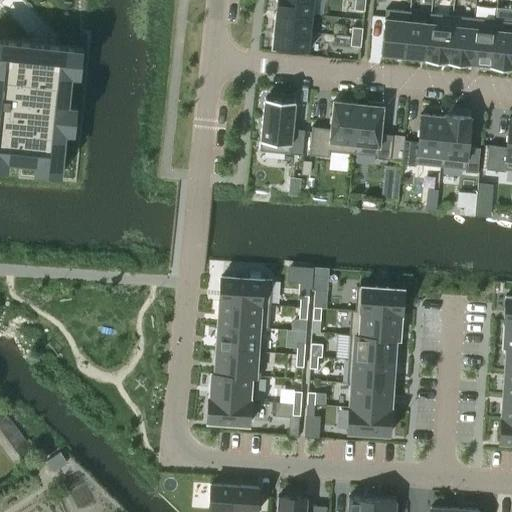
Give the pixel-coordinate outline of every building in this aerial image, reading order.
[(276,0),(275,11),(311,15),(312,0),(276,0)] [(365,2),(354,1),(353,10),(364,11),(365,2)] [(408,21),(409,21),(410,11),(385,8),(380,54),(404,56),(408,21)] [(309,33),(311,15),(275,11),(273,29),(309,33)] [(426,59),(425,58),(424,60),(447,62),(452,15),(429,13),(428,23),(429,23),(426,59)] [(465,64),(465,63),(468,63),(473,18),(452,15),(447,62),(465,64)] [(468,63),(485,65),(485,66),(490,67),(495,20),(473,18),(468,63)] [(511,67),(511,68),(511,62),(511,21),(495,20),(490,67),(511,68),(511,67)] [(426,59),(429,23),(428,23),(409,21),(408,21),(404,56),(425,58),(426,59)] [(351,27),(350,37),(361,38),(362,28),(351,27)] [(307,51),(309,33),(273,29),(271,47),(307,51)] [(360,47),(361,38),(350,37),(349,45),(360,47)] [(0,38),(0,157),(61,164),(73,46),(0,38)] [(264,99),(259,150),(301,154),(304,129),(291,128),(294,102),(294,103),(294,101),(293,101),(265,98),(264,98),(264,99)] [(330,128),(311,126),(308,154),(328,156),(329,150),(352,153),(357,103),(333,100),(330,128)] [(367,101),(367,104),(357,103),(352,153),(377,155),(377,158),(389,159),(392,134),(379,133),(383,102),(367,101)] [(415,163),(440,166),(445,114),(444,114),(444,116),(420,113),(417,141),(403,140),(401,160),(401,164),(415,166),(415,163)] [(470,117),(445,114),(440,166),(464,168),(464,171),(477,172),(479,147),(467,146),(470,117)] [(488,144),(486,169),(503,171),(504,168),(511,169),(511,117),(508,117),(506,146),(488,144)] [(392,134),(389,159),(401,160),(403,140),(403,136),(392,134)] [(310,160),(302,160),(301,174),(308,174),(310,160)] [(393,195),(395,168),(381,167),(380,194),(393,195)] [(299,178),(289,177),(287,194),(297,195),(299,178)] [(492,184),(478,182),(477,190),(491,191),(492,184)] [(220,276),(218,301),(270,304),(272,279),(220,276)] [(354,309),(354,310),(401,313),(403,289),(356,285),(354,309)] [(413,313),(440,314),(440,294),(414,293),(413,313)] [(300,294),(299,306),(307,307),(308,295),(300,294)] [(314,295),(313,307),(321,308),(322,296),(314,295)] [(511,296),(505,296),(503,321),(511,321),(511,296)] [(219,302),(217,325),(263,328),(263,329),(267,329),(269,305),(270,305),(270,304),(218,301),(218,302),(219,302)] [(299,306),(298,318),(306,319),(307,307),(299,306)] [(313,307),(312,319),(320,320),(321,308),(313,307)] [(350,309),(348,334),(395,337),(394,338),(398,338),(400,314),(401,315),(401,313),(354,310),(354,309),(350,309)] [(503,322),(502,346),(506,346),(506,345),(511,345),(511,321),(503,321),(503,322)] [(217,325),(216,348),(261,352),(263,329),(263,328),(217,325)] [(349,335),(347,358),(393,361),(394,338),(395,337),(348,334),(348,335),(349,335)] [(296,347),(296,354),(303,355),(304,343),(296,342),(296,347)] [(310,343),(309,356),(317,356),(321,356),(322,344),(310,343)] [(407,356),(434,357),(435,345),(408,344),(407,356)] [(214,372),(255,375),(255,376),(259,377),(261,352),(216,348),(214,372)] [(296,354),(295,366),(303,367),(303,355),(296,354)] [(309,356),(309,368),(316,368),(317,356),(309,356)] [(347,358),(346,383),(351,384),(351,382),(391,385),(393,361),(347,358)] [(511,369),(504,369),(503,393),(511,393),(511,369)] [(208,396),(250,399),(250,400),(254,401),(255,376),(255,375),(214,372),(210,372),(208,396)] [(430,396),(429,372),(401,373),(402,397),(430,396)] [(348,405),(348,406),(390,409),(390,408),(391,385),(351,382),(351,384),(349,405),(348,405)] [(109,424),(126,407),(110,391),(93,408),(109,424)] [(293,391),(292,402),(300,403),(301,391),(293,391)] [(307,391),(306,403),(314,404),(315,392),(307,391)] [(500,416),(500,417),(511,417),(511,393),(503,393),(501,416),(500,416)] [(0,444),(17,469),(37,455),(0,404),(0,397),(0,396),(0,444)] [(208,396),(206,422),(248,424),(250,400),(250,399),(208,396)] [(395,425),(427,426),(428,401),(396,400),(395,425)] [(292,402),(291,415),(299,415),(300,403),(292,402)] [(306,403),(305,415),(313,416),(314,404),(306,403)] [(348,406),(347,431),(388,434),(390,409),(348,406)] [(511,417),(500,417),(499,442),(511,442),(511,417)] [(45,460),(52,471),(66,462),(59,451),(45,460)] [(210,483),(208,510),(237,511),(255,511),(257,486),(210,483)] [(277,495),(276,511),(304,511),(306,497),(277,495)] [(370,511),(371,498),(348,496),(346,511),(370,511)] [(371,498),(370,511),(394,511),(395,500),(371,498)]
